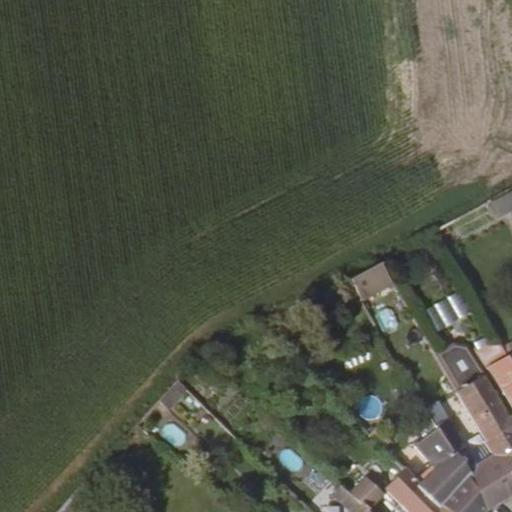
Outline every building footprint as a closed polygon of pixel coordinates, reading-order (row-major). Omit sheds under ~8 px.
[(511,189),(487,201),(495,218),(511,210),(511,189)] [(344,279),(356,303),(387,287),(374,263),(344,279)] [(453,292),(418,312),(431,334),(466,313),(453,292)] [(382,332),(397,325),(388,307),(374,314),(382,332)] [(473,347),(479,361),(499,353),(494,339),(473,347)] [(496,457),(511,483),(511,376),(498,355),(478,366),(511,410),(511,433),(506,438),(485,396),(486,395),(471,365),(459,361),(441,371),(490,454),(496,457)] [(179,383),(160,404),(170,413),(189,393),(179,383)] [(433,402),(420,411),(437,435),(449,427),(433,402)] [(438,443),(482,511),(484,511),(511,497),(511,483),(496,457),(490,454),(469,466),(451,437),(438,443)] [(429,503),(437,511),(482,511),(438,443),(430,449),(437,458),(425,467),(443,489),(429,503)] [(292,473),(301,463),(284,449),(275,459),(292,473)] [(437,511),(429,503),(399,473),(379,453),(362,471),(402,511),(437,511)] [(342,496),(352,505),(359,511),(360,511),(374,497),(358,480),(342,496)]
